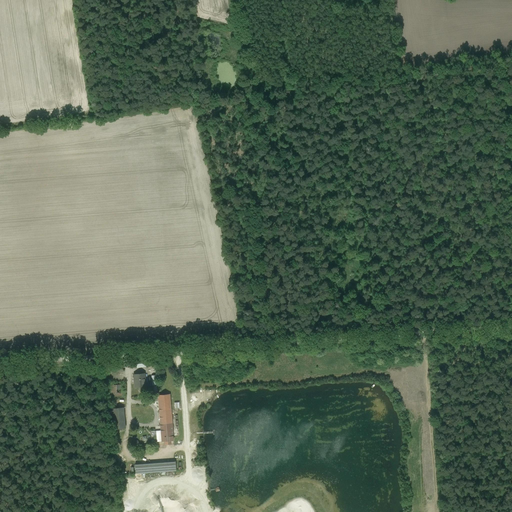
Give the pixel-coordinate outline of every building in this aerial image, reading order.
[(144,374),(134,375),(135,387),(145,387),(145,386),(151,386),(151,383),(145,383),(144,374)] [(121,384),(111,385),(112,396),(123,396),(121,384)] [(170,394),(158,395),(161,431),(156,431),(157,442),(173,441),(170,394)] [(123,408),(113,408),(115,429),(125,428),(123,408)] [(175,461),(135,464),(136,473),(175,470),(176,470),(175,461)]
